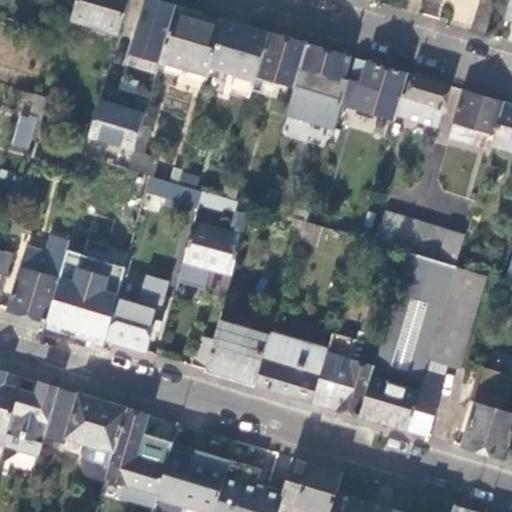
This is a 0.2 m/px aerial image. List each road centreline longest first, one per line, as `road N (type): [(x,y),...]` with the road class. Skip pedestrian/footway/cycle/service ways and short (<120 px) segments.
road 1 (residential): [(0,340),(511,489)]
road 2 (residential): [(273,0),(511,70)]
